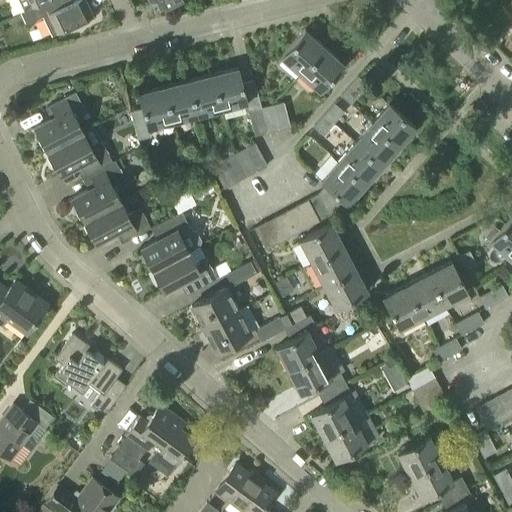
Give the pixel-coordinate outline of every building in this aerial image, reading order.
[(16,0),(22,12),(46,0),(16,0)] [(46,0),(22,12),(19,13),(24,26),(41,18),(50,36),(56,34),(93,16),(84,0),(75,0),(69,3),(67,0),(46,0)] [(300,73),(323,46),(304,29),(280,56),(300,73)] [(342,63),(323,46),(300,73),(319,90),(342,63)] [(243,82),(238,67),(213,73),(223,109),(248,103),(250,111),(262,108),(255,79),(243,82)] [(223,109),(213,73),(188,80),(197,116),(223,109)] [(358,77),(342,95),(352,104),(368,86),(358,77)] [(188,80),(163,86),(172,122),(197,116),(188,80)] [(172,122),(163,86),(138,92),(142,108),(130,111),(137,139),(150,136),(148,128),(172,122)] [(47,151),(82,132),(74,117),(85,111),(75,92),(48,106),(54,117),(34,127),(47,151)] [(284,102),(273,105),(279,130),(290,127),(284,102)] [(334,102),(323,114),(333,122),(343,111),(334,102)] [(370,122),(398,146),(415,127),(387,103),(370,122)] [(273,105),(262,108),(268,133),(279,130),(273,105)] [(262,108),(250,111),(247,112),(253,137),(268,133),(262,108)] [(333,122),(323,114),(313,126),(323,134),(333,122)] [(398,146),(370,122),(353,141),(381,165),(398,146)] [(82,132),(47,151),(59,174),(79,164),(84,175),(111,161),(101,142),(90,147),(82,132)] [(130,151),(135,148),(137,142),(133,137),(128,136),(123,139),(122,144),(125,149),(130,151)] [(381,165),(353,141),(337,160),(364,184),(381,165)] [(254,142),(245,148),(256,171),(267,165),(254,142)] [(245,148),(234,153),(246,177),(256,171),(245,148)] [(246,177),(234,153),(222,159),(234,183),(246,177)] [(234,183),(222,159),(211,165),(223,189),(234,183)] [(111,161),(84,175),(85,176),(90,173),(96,185),(71,198),(83,219),(119,200),(112,187),(125,180),(114,160),(111,162),(111,161)] [(364,184),(337,160),(320,179),(325,184),(317,193),(328,215),(342,200),(347,204),(364,184)] [(173,191),(192,228),(222,213),(204,176),(173,191)] [(328,215),(317,193),(307,198),(318,220),(328,215)] [(318,220),(307,198),(296,204),(308,226),(318,220)] [(119,200),(83,219),(95,242),(119,229),(125,240),(150,228),(139,208),(126,215),(119,200)] [(296,204),(286,210),(297,231),(308,226),(296,204)] [(286,210),(275,216),(286,237),(297,231),(286,210)] [(152,269),(187,251),(198,245),(200,241),(195,232),(191,231),(180,211),(154,225),(161,237),(141,248),(152,269)] [(509,258),(511,254),(511,215),(490,241),(509,258)] [(275,216),(264,222),(276,243),(286,237),(275,216)] [(276,243),(264,222),(254,227),(265,249),(276,243)] [(312,262),(344,245),(332,222),(300,239),(312,262)] [(483,236),(488,240),(498,229),(493,225),(483,236)] [(344,245),(312,262),(324,285),(355,268),(344,245)] [(468,250),(457,256),(464,271),(476,264),(468,250)] [(187,251),(152,269),(163,291),(183,280),(190,292),(216,278),(205,259),(195,264),(187,251)] [(230,286),(259,270),(253,258),(223,274),(230,286)] [(450,260),(427,272),(444,304),(467,292),(450,260)] [(355,268),(324,285),(335,308),(367,291),(355,268)] [(427,272),(405,283),(422,316),(444,304),(427,272)] [(285,276),(273,282),(281,295),(292,289),(285,276)] [(26,331),(46,303),(14,280),(6,291),(0,286),(0,322),(1,323),(6,316),(26,331)] [(422,316),(405,283),(382,295),(399,328),(422,316)] [(507,295),(502,286),(501,284),(478,296),(484,307),(507,295)] [(203,328),(238,310),(226,287),(191,305),(203,328)] [(268,287),(244,297),(250,310),(273,299),(268,287)] [(291,324),(306,316),(300,305),(286,313),(291,324)] [(250,333),(238,310),(203,328),(215,351),(250,333)] [(483,322),(478,312),(477,310),(454,323),(460,335),(483,322)] [(291,324),(285,327),(284,328),(290,339),(275,347),(288,370),(333,346),(332,344),(318,350),(307,330),(316,325),(310,314),(306,316),(291,324)] [(284,328),(285,327),(279,315),(254,329),(260,341),(284,328)] [(86,382),(100,392),(91,403),(104,413),(125,384),(115,377),(121,369),(100,354),(99,353),(98,353),(97,353),(96,353),(95,353),(94,354),(93,355),(86,349),(89,345),(72,333),(53,358),(61,364),(53,376),(66,385),(69,381),(81,390),(86,382)] [(455,336),(431,349),(438,360),(461,348),(455,336)] [(345,370),(333,346),(288,370),(300,394),(315,386),(319,395),(345,381),(341,373),(345,370)] [(0,365),(5,367),(9,356),(0,353),(0,365)] [(411,390),(434,377),(428,366),(405,379),(411,390)] [(434,377),(411,390),(417,401),(440,388),(434,377)] [(345,381),(319,395),(325,406),(310,413),(323,436),(367,413),(355,390),(351,392),(345,381)] [(440,388),(417,401),(423,412),(446,399),(440,388)] [(511,415),(511,399),(507,389),(496,395),(508,417),(511,415)] [(496,395),(486,401),(498,423),(508,417),(496,395)] [(53,416),(29,399),(21,410),(12,404),(0,419),(0,451),(9,459),(36,423),(44,428),(53,416)] [(498,423),(486,401),(474,407),(486,429),(498,423)] [(146,421),(139,416),(126,434),(146,449),(150,443),(176,461),(191,441),(194,437),(179,427),(183,421),(159,403),(146,421)] [(379,436),(367,413),(323,436),(335,459),(379,436)] [(495,450),(484,429),(472,435),(483,456),(495,450)] [(410,475),(441,458),(429,436),(398,452),(410,475)] [(143,463),(137,459),(118,445),(109,458),(116,463),(126,470),(133,476),(143,463)] [(453,481),(441,458),(410,475),(421,497),(434,491),(439,500),(467,487),(462,477),(453,481)] [(234,463),(215,489),(245,511),(259,511),(274,492),(234,463)] [(500,489),(511,482),(511,481),(505,468),(492,475),(500,489)] [(76,499),(57,485),(45,501),(59,511),(106,511),(118,496),(92,477),(76,499)] [(511,501),(511,482),(500,489),(507,504),(511,501)] [(467,487),(439,500),(445,511),(444,511),(469,511),(464,502),(472,498),(467,487)] [(206,502),(198,511),(216,511),(217,510),(206,502)] [(51,511),(53,511),(47,507),(41,503),(34,511),(51,511)]
